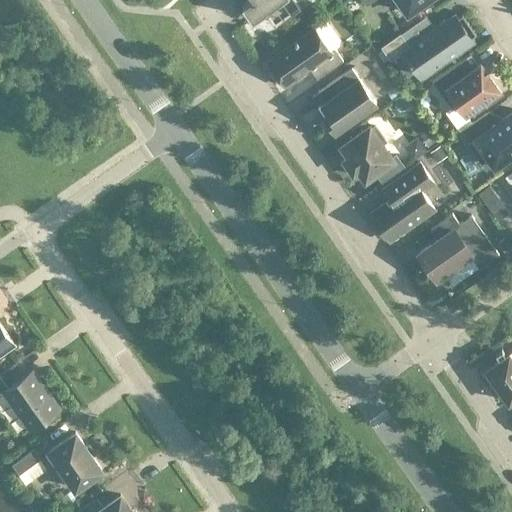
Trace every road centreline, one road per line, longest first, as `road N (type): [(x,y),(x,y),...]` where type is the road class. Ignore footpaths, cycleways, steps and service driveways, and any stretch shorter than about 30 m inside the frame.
road 1 (residential): [(176,132),(31,233),(229,511)]
road 2 (residential): [(434,338),(217,30),(219,15)]
road 3 (tertiary): [(176,132),(363,390)]
road 4 (tertiary): [(84,0),(176,132)]
road 5 (tertiary): [(363,390),(447,511)]
road 6 (residential): [(434,338),(511,451)]
